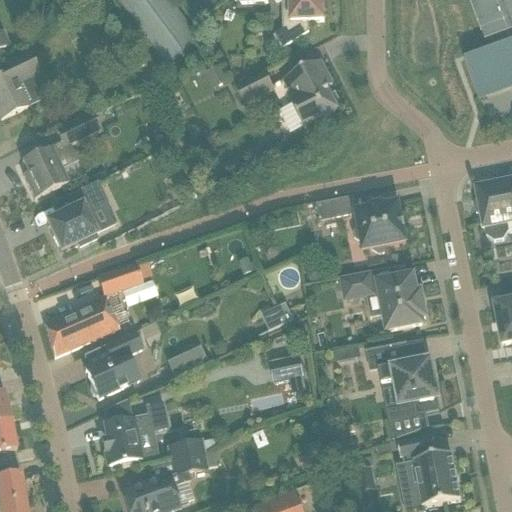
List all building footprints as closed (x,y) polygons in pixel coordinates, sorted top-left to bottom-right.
[(169,0),(116,0),(167,68),(201,42),(169,0)] [(187,0),(185,3),(198,19),(212,7),(206,0),(187,0)] [(273,39),(282,52),(309,35),(309,25),(324,24),(323,0),(272,0),(276,5),(290,4),(291,24),(284,28),(284,32),(273,39)] [(511,0),(468,0),(480,31),(485,43),(491,41),(495,51),(487,54),(473,59),(473,61),(466,63),(465,62),(464,62),(478,99),(478,100),(511,87),(511,0)] [(0,121),(0,123),(42,103),(30,77),(36,74),(29,58),(6,69),(10,76),(1,81),(0,81),(0,121)] [(330,98),(326,90),(332,87),(321,64),(283,83),(295,106),(291,108),(303,130),(338,112),(337,111),(341,109),(334,96),(330,98)] [(207,75),(216,91),(226,85),(218,69),(207,75)] [(244,107),(274,92),(265,75),(236,90),(244,107)] [(31,184),(26,186),(34,203),(68,187),(54,155),(99,133),(91,117),(55,134),(61,145),(39,156),(21,165),(31,184)] [(477,200),(474,205),(476,216),(481,218),(483,231),(485,231),(486,239),(495,244),(503,242),(509,234),(507,226),(511,225),(511,181),(475,189),(477,200)] [(189,186),(176,192),(181,203),(194,197),(189,186)] [(74,214),(47,227),(61,257),(78,248),(80,252),(97,244),(85,218),(107,207),(97,187),(68,201),(74,214)] [(356,215),(353,200),(317,207),(321,223),(355,216),(355,215),(356,215)] [(355,215),(355,216),(358,229),(353,236),(354,241),(361,245),(363,254),(372,253),(379,257),(384,256),(388,250),(406,246),(398,207),(382,210),(382,207),(371,210),(371,212),(356,215),(355,215)] [(247,261),(238,265),(243,277),(252,273),(247,261)] [(135,267),(107,277),(113,296),(141,287),(135,267)] [(307,282),(312,285),(318,284),(321,279),(320,273),(315,270),(310,271),(306,276),(307,282)] [(369,275),(342,281),(346,303),(373,297),(369,275)] [(413,279),(393,283),(378,286),(387,334),(422,328),(421,322),(425,321),(422,306),(418,307),(413,279)] [(104,300),(43,327),(54,361),(72,353),(118,333),(104,300)] [(503,347),(511,345),(511,304),(495,308),(498,323),(497,323),(497,324),(498,324),(500,332),(498,332),(499,333),(500,333),(503,347)] [(286,307),(262,318),(269,335),(293,324),(286,307)] [(110,362),(85,374),(90,386),(89,390),(92,398),(96,399),(98,403),(116,395),(138,385),(127,360),(141,354),(133,336),(123,341),(104,350),(110,362)] [(158,336),(145,343),(148,350),(157,346),(159,339),(158,336)] [(407,346),(366,354),(366,355),(367,355),(370,371),(378,369),(382,389),(389,425),(392,442),(429,429),(426,418),(439,415),(441,415),(435,384),(430,385),(429,379),(434,378),(431,363),(406,368),(402,348),(407,347),(407,346)] [(358,349),(334,353),(336,364),(360,360),(358,349)] [(199,351),(167,366),(175,382),(206,367),(199,351)] [(299,359),(271,364),(275,386),(290,383),(303,380),(299,359)] [(0,426),(11,425),(5,396),(0,397),(0,426)] [(148,417),(152,433),(168,430),(163,403),(146,407),(148,417)] [(101,442),(106,469),(157,459),(152,433),(148,417),(130,421),(130,424),(123,425),(103,429),(106,441),(101,442)] [(11,425),(0,426),(0,456),(17,453),(11,425)] [(398,447),(400,462),(403,461),(404,467),(396,469),(401,496),(402,496),(405,511),(424,511),(425,510),(461,503),(452,457),(436,460),(435,455),(436,455),(433,440),(402,446),(398,447)] [(204,459),(201,445),(167,452),(170,465),(204,459)] [(317,454),(298,461),(303,475),(322,467),(317,454)] [(214,457),(204,459),(206,472),(217,470),(214,457)] [(206,472),(204,459),(170,465),(173,478),(173,479),(187,476),(206,472)] [(173,479),(173,478),(122,497),(127,511),(172,511),(178,510),(171,493),(188,486),(191,485),(187,476),(173,479)] [(0,509),(25,505),(20,478),(0,482),(0,481),(0,509)] [(188,486),(171,493),(178,510),(195,504),(188,486)] [(301,511),(295,495),(251,511),(250,511),(301,511)]
